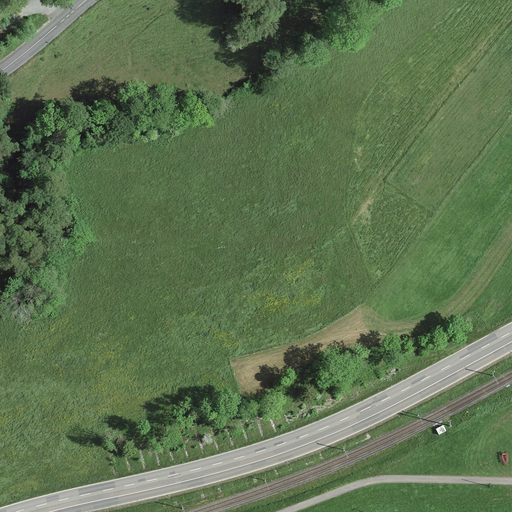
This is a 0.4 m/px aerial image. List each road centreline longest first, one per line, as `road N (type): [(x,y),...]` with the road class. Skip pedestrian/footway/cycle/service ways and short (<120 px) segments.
road 1 (primary): [(511,337),(283,449),(35,511)]
road 2 (unclassified): [(511,482),(373,481),(279,511)]
